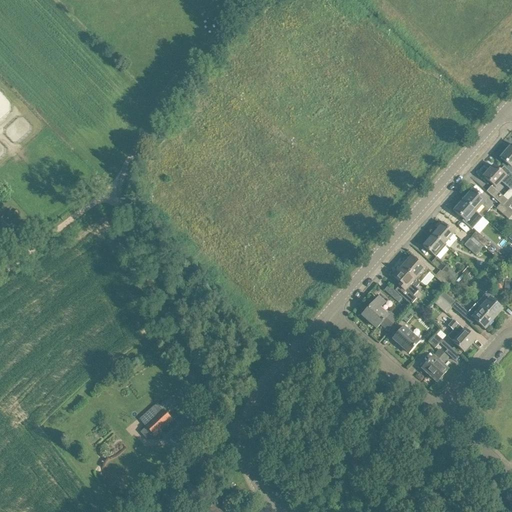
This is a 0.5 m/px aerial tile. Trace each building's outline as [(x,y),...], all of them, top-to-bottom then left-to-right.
[(511,168),(511,167),(511,144),(500,158),(511,168)] [(505,176),(501,173),(494,166),(484,177),(495,188),(501,182),(510,190),(511,188),(511,182),(505,177),(505,176)] [(503,206),(503,205),(508,201),(491,186),(486,192),(500,204),(503,206)] [(482,218),(489,211),(493,205),(484,197),(482,199),(472,190),(463,201),(476,212),(482,218)] [(503,205),(511,213),(511,210),(509,207),(511,205),(511,196),(508,201),(503,205)] [(462,221),(470,228),(472,230),(476,225),(470,219),(476,212),(463,201),(454,211),(464,220),(462,221)] [(503,206),(500,204),(496,209),(508,219),(511,214),(511,213),(503,205),(503,206)] [(433,235),(446,246),(455,235),(443,224),(433,235)] [(476,232),(472,236),(484,247),(488,242),(476,232)] [(423,246),(430,253),(436,258),(446,246),(433,235),(423,246)] [(472,236),(469,240),(481,251),(484,247),(472,236)] [(469,240),(464,245),(476,256),(481,251),(469,240)] [(421,283),(431,272),(423,265),(422,267),(411,257),(410,258),(411,259),(403,268),(421,283)] [(446,266),(441,272),(452,282),(458,276),(446,266)] [(421,283),(403,268),(395,277),(394,276),(393,277),(401,284),(395,291),(402,298),(403,297),(412,305),(417,299),(414,296),(419,291),(420,291),(417,288),(421,283)] [(440,271),(435,277),(447,288),(452,282),(441,272),(440,271)] [(402,298),(395,291),(388,286),(384,290),(398,303),(402,298)] [(484,329),(493,319),(476,304),(468,313),(444,292),(439,297),(452,308),(470,323),(473,319),(484,329)] [(487,292),(476,304),(493,319),(502,310),(491,300),(494,297),(487,292)] [(377,328),(381,324),(388,330),(397,320),(390,313),(387,316),(379,309),(385,303),(379,297),(362,315),(377,328)] [(447,314),(452,308),(439,297),(434,303),(447,314)] [(407,323),(418,311),(412,307),(401,318),(407,323)] [(475,339),(459,324),(453,320),(448,326),(453,331),(447,337),(464,352),(475,339)] [(403,327),(399,332),(392,339),(409,354),(420,342),(403,327)] [(434,349),(442,341),(436,335),(429,343),(434,349)] [(450,348),(446,353),(449,356),(454,351),(450,348)] [(439,349),(433,357),(422,369),(423,370),(424,369),(430,374),(429,375),(437,382),(448,370),(441,365),(448,357),(439,349)] [(169,412),(187,400),(182,391),(163,403),(169,412)] [(139,420),(145,426),(162,410),(156,404),(139,420)] [(171,419),(162,410),(145,426),(154,436),(171,419)] [(200,431),(189,419),(169,438),(180,450),(200,431)] [(224,511),(210,500),(199,511),(224,511)]
